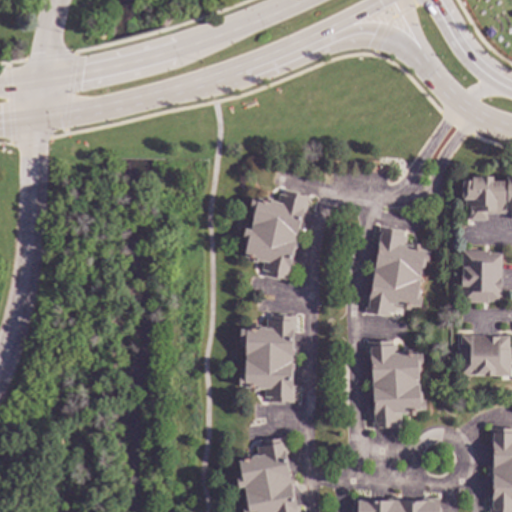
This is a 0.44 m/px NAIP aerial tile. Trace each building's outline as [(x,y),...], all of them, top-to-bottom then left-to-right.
[(511,220),(509,220),(509,214),(485,214),(485,220),(469,220),(469,207),(464,207),(465,200),(462,200),(462,182),(470,182),(470,178),(479,178),(479,177),(492,177),(492,182),(506,183),(506,178),(511,178),(511,220)] [(307,197),(304,213),(301,213),(297,233),(299,234),(297,244),(294,244),(290,264),(291,264),(288,281),(263,276),(264,271),(261,270),(262,263),(244,259),(257,194),(277,201),(278,195),(282,195),(283,189),(307,197)] [(404,229),(403,235),(406,236),(405,245),(411,246),(412,243),(421,245),(420,251),(431,253),(429,263),(425,263),(424,272),(422,271),(419,287),(421,288),(419,302),(422,303),(421,310),(395,306),(393,314),(389,313),(388,317),(364,313),(378,225),(404,229)] [(489,253),(501,253),(500,301),(488,301),(488,302),(460,302),(461,251),(489,251),(489,253)] [(293,404),(267,403),(267,398),(263,397),(263,389),(259,389),(259,393),(249,392),(249,388),(239,386),(240,330),(257,330),(258,327),(266,327),(266,320),(269,320),(270,315),(295,316),(293,404)] [(508,348),(510,348),(510,376),(458,375),(458,349),(460,349),(460,336),(508,336),(508,348)] [(392,345),(396,345),(397,355),(403,354),(403,351),(412,351),(413,357),(424,356),(425,367),(420,367),(421,376),(419,376),(420,392),(422,392),(423,407),(427,406),(427,414),(400,416),(401,424),(396,424),(397,428),(372,430),(366,341),(392,339),(392,345)] [(511,511),(489,511),(489,428),(511,428),(511,511)] [(296,511),(241,511),(241,508),(244,507),(240,488),(237,488),(235,478),(238,478),(237,461),(249,459),(249,455),(257,454),(256,447),(259,447),(259,442),(283,437),(296,511)] [(440,511),(351,511),(351,498),(440,498),(440,511)]
